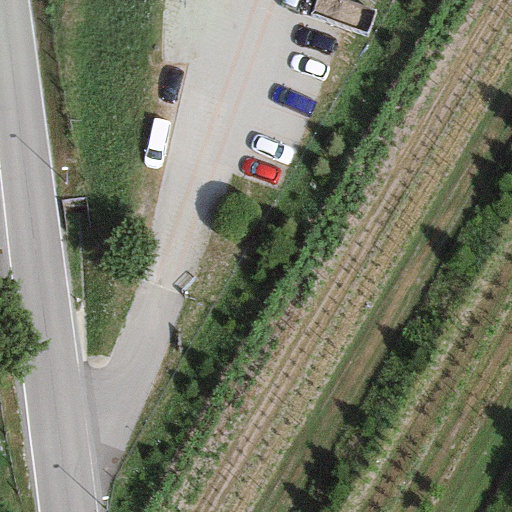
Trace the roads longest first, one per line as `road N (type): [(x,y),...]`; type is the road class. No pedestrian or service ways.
road 1 (tertiary): [(7,0),(65,511)]
road 2 (unknown): [(59,452),(111,401),(141,315),(179,163),(203,0)]
